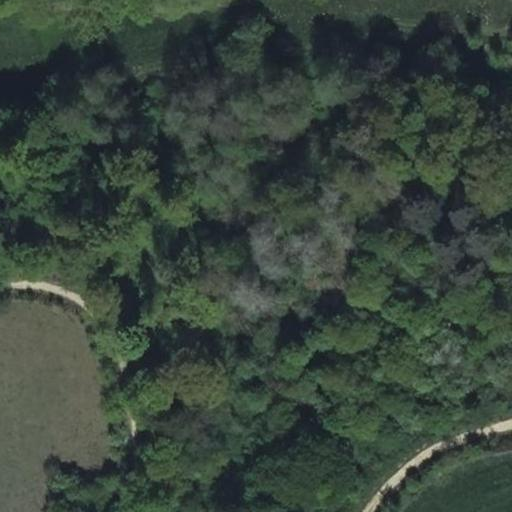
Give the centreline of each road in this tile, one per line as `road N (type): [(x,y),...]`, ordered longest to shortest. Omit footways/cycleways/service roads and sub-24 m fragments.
road 1 (track): [(0,275),(49,279),(96,305),(120,334),(139,511)]
road 2 (track): [(366,511),(411,462),(511,419)]
